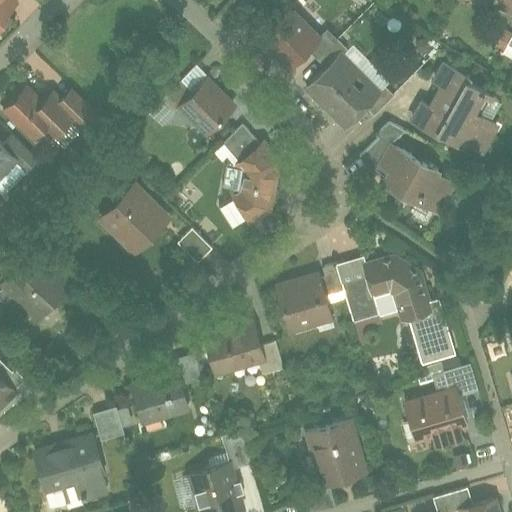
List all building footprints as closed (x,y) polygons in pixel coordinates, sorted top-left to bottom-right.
[(0,0),(0,23),(19,3),(16,0),(0,0)] [(296,0),(257,0),(244,14),(283,54),(317,21),(296,0)] [(511,0),(492,0),(510,10),(511,6),(511,0)] [(511,25),(510,30),(499,26),(490,46),(511,55),(511,25)] [(336,35),(297,72),(336,112),(374,74),(336,35)] [(465,70),(442,57),(429,77),(439,82),(427,101),(418,96),(406,115),(431,130),(433,127),(461,144),(463,140),(482,151),(498,121),(479,110),(490,91),(462,74),(465,70)] [(206,69),(173,101),(201,130),(234,97),(206,69)] [(0,104),(0,113),(27,139),(42,125),(51,134),(68,117),(78,126),(97,106),(70,80),(60,91),(52,84),(42,94),(26,78),(0,104)] [(158,123),(169,111),(154,97),(143,110),(158,123)] [(234,184),(226,190),(251,221),(271,207),(280,157),(260,134),(232,157),(238,164),(234,184)] [(440,166),(385,140),(375,163),(385,167),(376,185),(442,216),(457,183),(437,173),(440,166)] [(0,174),(16,158),(0,142),(0,174)] [(132,174),(91,215),(127,251),(168,210),(132,174)] [(184,226),(171,241),(193,259),(206,244),(184,226)] [(30,244),(0,275),(0,287),(31,317),(67,280),(30,244)] [(361,256),(334,263),(350,321),(377,313),(371,292),(391,286),(399,318),(407,316),(420,362),(455,353),(439,298),(428,301),(419,267),(389,251),(361,259),(361,256)] [(317,270),(273,280),(285,332),(329,322),(317,270)] [(251,312),(198,328),(212,374),(264,359),(251,312)] [(0,359),(0,384),(13,372),(0,359)] [(174,365),(125,379),(138,422),(187,408),(174,365)] [(454,381),(400,397),(412,439),(428,434),(430,441),(461,432),(459,425),(467,423),(454,381)] [(354,416),(326,423),(340,474),(368,467),(354,416)] [(326,423),(297,431),(311,482),(340,474),(326,423)] [(105,489),(89,429),(30,445),(44,494),(62,489),(65,500),(105,489)] [(224,458),(184,470),(196,511),(225,511),(242,507),(230,467),(249,461),(239,429),(218,435),(224,458)] [(324,484),(298,494),(304,511),(306,511),(331,503),(324,484)] [(499,511),(494,493),(470,500),(466,486),(432,495),(437,510),(455,505),(456,511),(499,511)] [(146,511),(142,494),(127,498),(130,510),(121,511),(146,511)]
